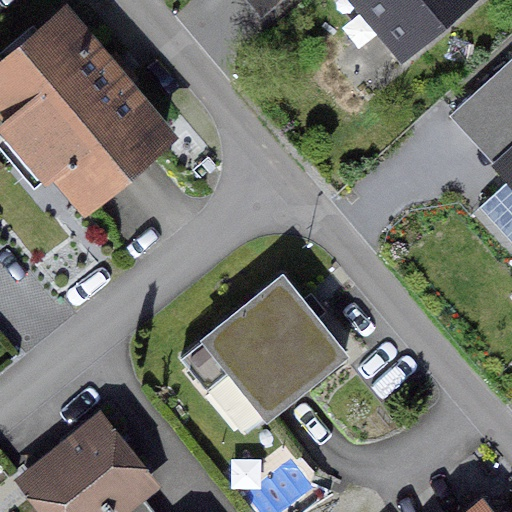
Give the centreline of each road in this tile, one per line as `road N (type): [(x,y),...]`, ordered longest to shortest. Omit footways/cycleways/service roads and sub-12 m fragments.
road 1 (residential): [(280,176),(0,396)]
road 2 (residential): [(280,176),(511,432)]
road 3 (residential): [(132,0),(280,176)]
